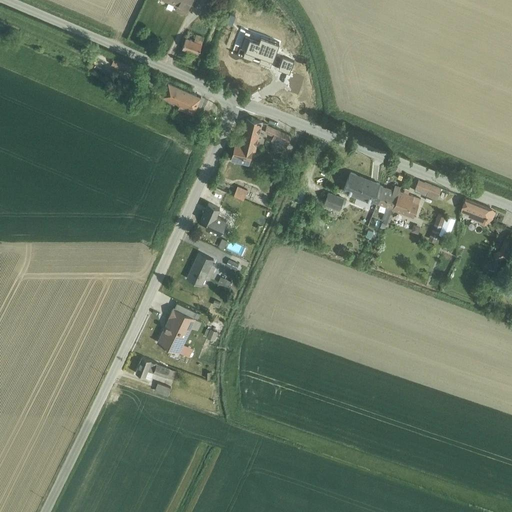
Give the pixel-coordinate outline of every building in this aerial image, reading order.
[(164,0),(177,6),(175,9),(185,14),(192,0),(164,0)] [(266,9),(262,20),(268,21),(271,11),(266,9)] [(186,38),(182,48),(199,53),(204,37),(196,34),(195,41),(186,38)] [(257,35),(252,51),(278,59),(277,65),(294,70),(300,51),(283,46),(282,48),(278,47),(279,42),(257,35)] [(114,58),(111,64),(115,65),(114,67),(124,71),(124,69),(129,71),(131,66),(114,58)] [(271,64),(268,72),(276,75),(279,67),(271,64)] [(180,103),(194,110),(195,110),(201,96),(168,82),(162,96),(180,103)] [(194,110),(180,103),(178,108),(192,114),(194,110)] [(235,143),(232,159),(249,164),(253,149),(255,150),(262,121),(247,118),(241,144),(235,143)] [(267,124),(265,132),(273,136),(271,141),(286,147),(292,135),(267,124)] [(328,150),(322,163),(332,167),(338,155),(328,150)] [(377,203),(383,186),(379,185),(380,184),(377,182),(372,182),(359,177),(355,174),(350,172),(343,192),(372,203),(373,201),(377,203)] [(428,192),(438,196),(441,188),(419,179),(414,190),(427,195),(428,192)] [(234,195),(244,199),(247,189),(238,185),(234,195)] [(383,186),(377,203),(386,207),(382,219),(383,220),(382,222),(381,222),(379,227),(385,229),(393,209),(399,190),(401,187),(395,185),(393,190),(383,186)] [(399,190),(393,209),(414,217),(419,203),(412,200),(414,196),(399,190)] [(327,195),(324,204),(339,210),(344,198),(329,192),(327,195)] [(244,199),(234,195),(230,193),(228,198),(222,196),(218,207),(208,203),(206,208),(204,207),(202,210),(205,211),(201,219),(207,222),(206,229),(219,235),(224,228),(226,220),(217,216),(221,208),(232,213),(233,211),(238,213),(240,208),(248,211),(251,203),(244,199)] [(465,197),(461,207),(465,208),(469,216),(478,220),(480,224),(485,226),(492,220),(495,212),(488,209),(489,207),(465,197)] [(436,220),(443,222),(445,216),(438,214),(436,220)] [(443,222),(436,220),(428,239),(435,242),(443,222)] [(414,224),(411,231),(419,234),(421,226),(414,224)] [(222,238),(218,246),(223,248),(227,240),(222,238)] [(499,250),(493,253),(497,262),(507,257),(511,244),(511,242),(504,239),(499,250)] [(199,252),(187,278),(202,285),(203,283),(204,284),(206,280),(205,280),(215,259),(199,252)] [(229,259),(226,265),(236,270),(239,264),(229,259)] [(493,275),(480,305),(485,307),(498,277),(493,275)] [(221,277),(218,283),(230,288),(231,284),(230,283),(230,282),(221,277)] [(163,331),(157,342),(180,353),(180,352),(189,356),(193,348),(184,343),(196,318),(197,318),(200,312),(177,302),(175,307),(173,307),(169,316),(171,317),(164,331),(163,331)] [(211,320),(209,326),(219,331),(222,325),(211,320)] [(206,328),(203,336),(214,340),(217,331),(210,328),(210,329),(206,328)] [(142,357),(136,373),(151,379),(154,373),(166,377),(167,377),(174,380),(176,371),(142,357)] [(158,383),(154,391),(168,396),(171,387),(158,383)]
